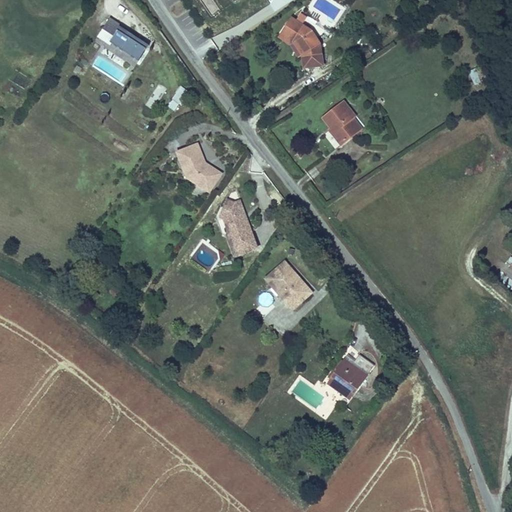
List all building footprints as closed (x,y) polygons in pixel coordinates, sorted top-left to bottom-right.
[(201,0),(211,15),(219,9),(212,0),(201,0)] [(146,48),(148,44),(120,26),(121,24),(109,16),(102,27),(113,35),(109,41),(138,59),(145,48),(146,48)] [(302,67),(323,67),(323,54),(322,54),(322,43),(312,29),(291,16),(284,27),(289,29),(285,36),(293,41),(301,55),(303,57),(302,67)] [(113,35),(102,27),(98,34),(109,41),(113,35)] [(301,55),(293,41),(285,36),(289,29),(284,27),(278,37),(290,45),(298,57),(301,55)] [(472,84),(479,80),(473,68),(466,72),(472,84)] [(147,106),(156,110),(165,87),(157,83),(147,106)] [(181,84),(172,99),(173,100),(179,104),(182,105),(191,91),(181,84)] [(101,93),(100,101),(108,103),(109,94),(101,93)] [(179,104),(173,100),(169,106),(175,110),(179,104)] [(350,122),(354,118),(357,116),(344,100),(322,118),(330,127),(327,129),(341,146),(358,132),(350,122)] [(358,132),(362,129),(354,118),(350,122),(358,132)] [(224,173),(206,162),(198,142),(175,151),(185,177),(210,193),(224,173)] [(236,253),(256,247),(240,200),(233,203),(230,207),(226,203),(219,215),(224,232),(227,234),(232,251),(236,253)] [(307,284),(303,288),(297,282),(301,279),(285,260),(264,278),(292,311),(314,292),(307,284)] [(303,288),(307,284),(302,278),(301,279),(297,282),(303,288)] [(367,376),(375,365),(359,354),(356,359),(348,354),(344,359),(367,376)] [(327,384),(350,400),(367,376),(344,359),(327,384)]
